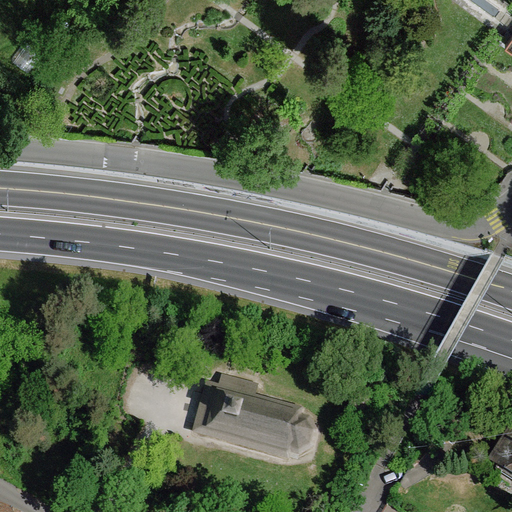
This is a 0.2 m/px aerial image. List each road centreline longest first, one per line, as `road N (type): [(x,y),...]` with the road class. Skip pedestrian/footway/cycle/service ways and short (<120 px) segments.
road 1 (primary): [(0,235),(228,264),(511,347)]
road 2 (tertiary): [(0,147),(262,181),(471,229),(511,208)]
road 3 (primary): [(511,292),(237,218),(0,188)]
